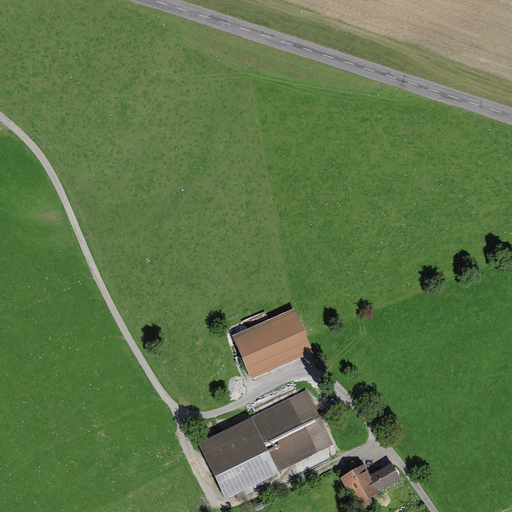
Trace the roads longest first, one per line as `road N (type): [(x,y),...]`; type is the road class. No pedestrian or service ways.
road 1 (unclassified): [(434,511),(350,401),(313,373),(208,416),(188,416),(171,404),(108,298),(51,173),(0,117)]
road 2 (tertiary): [(511,116),(149,0)]
